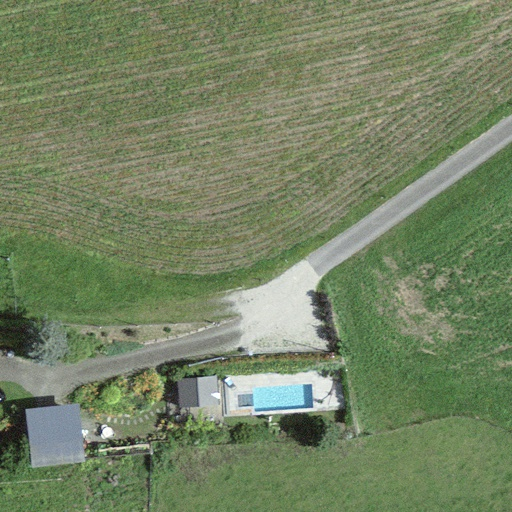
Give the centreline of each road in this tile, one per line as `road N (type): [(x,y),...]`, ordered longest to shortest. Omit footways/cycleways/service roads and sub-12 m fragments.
road 1 (unclassified): [(511,124),(274,304)]
road 2 (unclassified): [(3,376),(95,374),(203,352),(274,304)]
